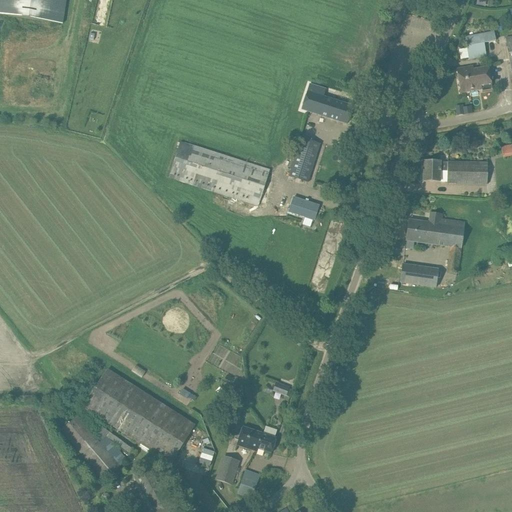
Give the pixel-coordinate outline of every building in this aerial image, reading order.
[(0,0),(0,14),(62,24),(65,0),(0,0)] [(465,38),(465,39),(468,55),(469,60),(487,56),(486,52),(484,43),(496,41),(494,32),(482,35),(465,38)] [(464,41),(457,38),(454,47),(461,49),(464,41)] [(473,70),(472,66),(456,69),(460,93),(476,90),(476,87),(491,84),(488,67),(473,70)] [(310,84),(302,109),(337,121),(347,124),(352,107),(332,100),(323,97),(325,90),(310,84)] [(308,183),(315,160),(320,143),(300,138),(289,177),(308,183)] [(269,170),(180,141),(168,178),(257,206),(269,170)] [(511,155),(511,144),(500,147),(503,158),(511,155)] [(447,182),(447,184),(487,185),(487,163),(447,162),(447,163),(440,162),(423,162),(423,181),(439,182),(447,182)] [(292,196),(287,211),(313,220),(318,205),(292,196)] [(429,223),(424,222),(421,243),(451,247),(448,271),(457,273),(464,223),(441,219),(442,215),(430,213),(429,223)] [(406,241),(421,243),(424,222),(408,220),(406,241)] [(438,270),(402,265),(400,282),(436,288),(438,270)] [(328,290),(329,270),(313,269),(312,289),(328,290)] [(194,425),(107,371),(83,408),(170,463),(194,425)] [(276,383),(273,391),(285,396),(285,395),(289,397),(292,389),(288,388),(289,387),(276,383)] [(182,389),(180,394),(189,398),(191,394),(182,389)] [(119,468),(78,418),(63,431),(103,481),(119,468)] [(276,438),(243,428),(237,445),(256,452),(257,449),(271,454),(276,438)] [(232,485),(239,461),(224,456),(216,480),(232,485)] [(163,490),(149,465),(132,475),(145,499),(152,496),(154,501),(155,501),(160,510),(156,511),(174,511),(171,504),(167,506),(162,497),(160,492),(163,490)] [(240,484),(237,494),(251,499),(254,489),(240,484)]
